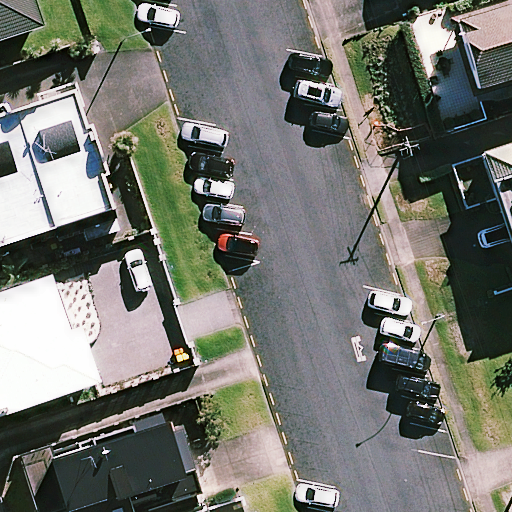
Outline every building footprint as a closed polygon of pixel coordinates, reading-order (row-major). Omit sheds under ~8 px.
[(0,0),(0,43),(43,29),(33,0),(0,0)] [(511,4),(448,24),(471,101),(511,88),(511,4)] [(52,239),(110,220),(72,105),(77,103),(72,89),(35,102),(39,115),(14,123),(52,239)] [(0,255),(52,239),(14,123),(0,127),(0,255)] [(511,144),(454,164),(469,213),(497,204),(511,252),(511,144)] [(72,334),(53,279),(0,296),(0,417),(99,384),(81,331),(72,334)] [(143,511),(197,496),(174,418),(23,463),(37,511),(143,511)]
